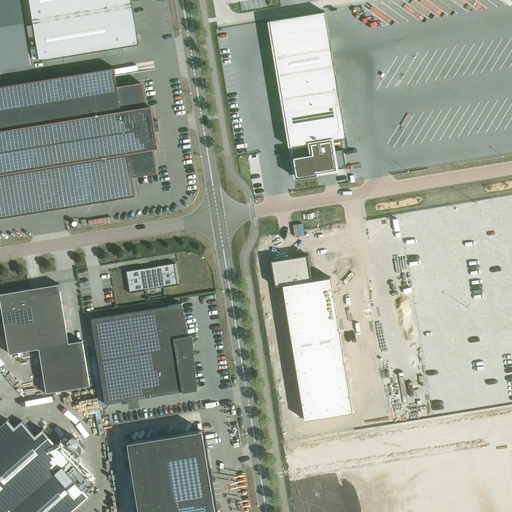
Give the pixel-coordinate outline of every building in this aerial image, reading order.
[(0,0),(0,26),(23,22),(19,0),(0,0)] [(139,44),(131,0),(29,0),(39,61),(139,44)] [(299,53),(331,48),(326,15),(271,24),(275,50),(298,47),(299,53)] [(23,22),(0,26),(0,69),(30,65),(23,22)] [(298,47),(275,50),(286,120),(287,120),(296,175),(296,178),(317,174),(316,172),(317,172),(339,168),(346,167),(343,150),(343,146),(347,145),(344,124),(344,123),(331,48),(299,53),(298,47)] [(117,89),(114,68),(0,86),(0,217),(135,195),(132,175),(155,171),(150,146),(158,144),(156,131),(160,131),(158,121),(154,122),(152,109),(147,109),(142,85),(117,89)] [(308,254),(271,260),(276,286),(283,285),(305,420),(353,412),(331,277),(312,280),(308,254)] [(178,284),(175,263),(127,271),(131,292),(178,284)] [(59,284),(29,289),(39,349),(46,393),(90,385),(82,341),(69,343),(59,284)] [(0,311),(2,312),(9,354),(39,349),(29,289),(17,291),(17,290),(16,290),(16,291),(0,293),(0,311)] [(196,388),(182,304),(92,319),(106,403),(196,388)] [(15,427),(8,420),(0,427),(0,511),(71,511),(89,496),(66,469),(73,463),(43,429),(36,435),(22,421),(15,427)] [(216,511),(202,430),(128,442),(139,511),(216,511)]
